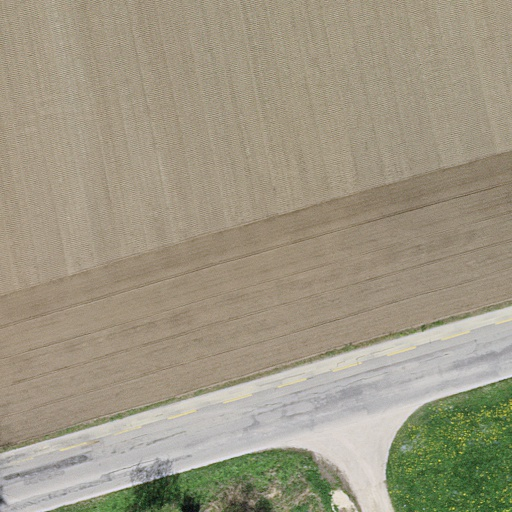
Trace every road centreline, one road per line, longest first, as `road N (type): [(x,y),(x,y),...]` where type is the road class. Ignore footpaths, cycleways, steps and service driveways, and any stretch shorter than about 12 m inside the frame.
road 1 (unclassified): [(511,333),(0,479)]
road 2 (track): [(339,386),(380,511)]
